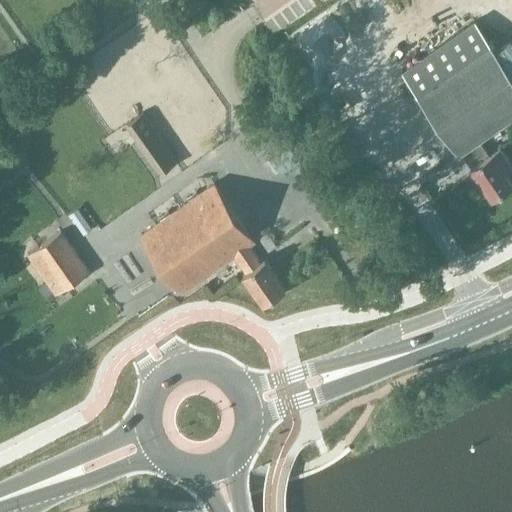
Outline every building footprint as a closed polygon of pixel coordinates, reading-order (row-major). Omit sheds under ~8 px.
[(366,15),(369,21),(393,9),(388,0),(339,0),(352,23),(366,15)] [(474,19),(402,70),(458,151),(459,150),(471,167),(492,197),(511,182),(511,179),(505,169),(511,163),(500,147),(490,154),(478,138),(511,114),(511,41),(510,39),(496,49),(474,19)] [(176,161),(141,112),(125,123),(160,173),(176,161)] [(263,303),(285,287),(263,258),(260,260),(248,244),(253,241),(212,183),(140,235),(181,293),(233,255),(245,271),(242,273),(263,303)] [(256,213),(270,204),(264,195),(251,204),(256,213)] [(56,294),(88,271),(59,231),(28,253),(56,294)]
